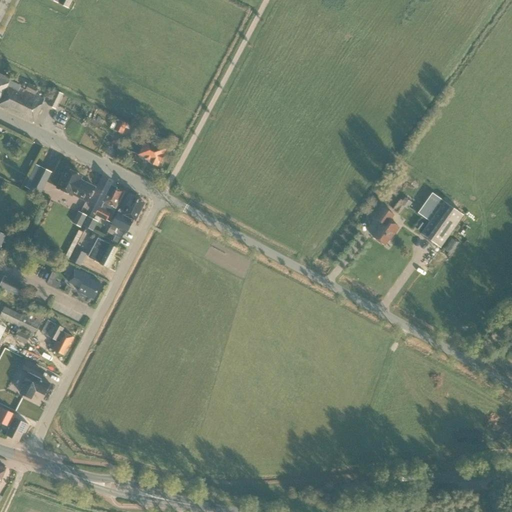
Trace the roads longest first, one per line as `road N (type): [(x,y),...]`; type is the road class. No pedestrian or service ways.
road 1 (unclassified): [(511,385),(162,194)]
road 2 (residential): [(28,458),(162,194)]
road 3 (unclassified): [(162,194),(0,114)]
